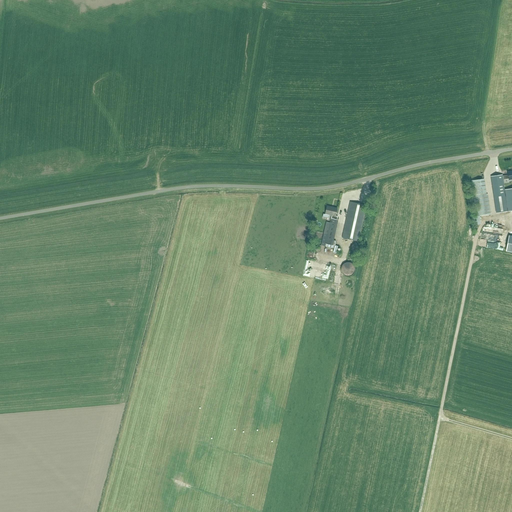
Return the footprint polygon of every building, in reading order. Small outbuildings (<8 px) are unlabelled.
[(511,178),(511,170),(508,171),(508,175),(502,176),(502,175),(491,176),(496,213),(511,210),(511,192),(505,193),(503,179),(509,178),(509,179),(511,178)] [(487,194),(476,196),(479,215),(490,214),(487,194)] [(357,241),(365,205),(350,202),(342,238),(357,241)] [(337,217),(335,216),(337,208),(327,206),(325,214),(332,216),(330,223),(326,222),(321,245),(334,248),(336,242),(333,241),(338,220),(337,220),(337,217)] [(308,258),(305,273),(316,275),(317,268),(320,268),(321,263),(315,262),(316,259),(308,258)] [(341,268),(341,270),(341,271),(341,272),(342,273),(342,274),(343,275),(344,275),(345,276),(346,276),(347,277),(348,277),(350,276),(351,276),(352,275),(353,275),(354,274),(354,273),(355,272),(355,271),(355,270),(355,268),(355,267),(354,266),(354,265),(353,264),(352,264),(351,263),(350,263),(348,262),(347,262),(346,263),(345,263),(344,264),(343,264),(342,265),(342,266),(341,267),(341,268)]
